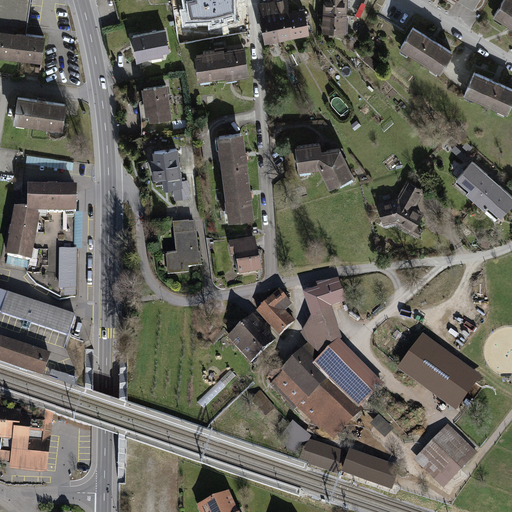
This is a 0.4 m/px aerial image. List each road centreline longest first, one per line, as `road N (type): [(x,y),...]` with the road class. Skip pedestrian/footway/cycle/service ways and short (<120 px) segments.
road 1 (secondary): [(105,493),(109,184)]
road 2 (residential): [(255,0),(273,284)]
road 3 (residential): [(109,184),(131,192),(143,264),(165,296),(192,302),(273,284)]
road 4 (residential): [(273,284),(511,246)]
road 5 (secondary): [(109,184),(101,91),(81,0)]
road 6 (residential): [(401,0),(511,63)]
